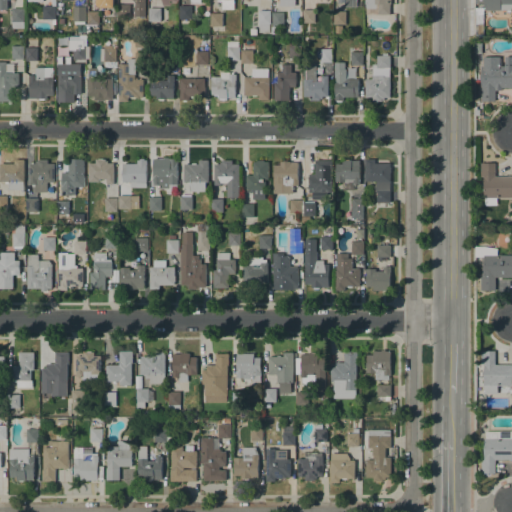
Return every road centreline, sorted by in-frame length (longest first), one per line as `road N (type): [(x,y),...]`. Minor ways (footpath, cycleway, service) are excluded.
road 1 (residential): [(407,504),(412,0)]
road 2 (residential): [(452,321),(0,319)]
road 3 (residential): [(412,130),(0,128)]
road 4 (residential): [(0,510),(407,504)]
road 5 (secondary): [(452,321),(451,0)]
